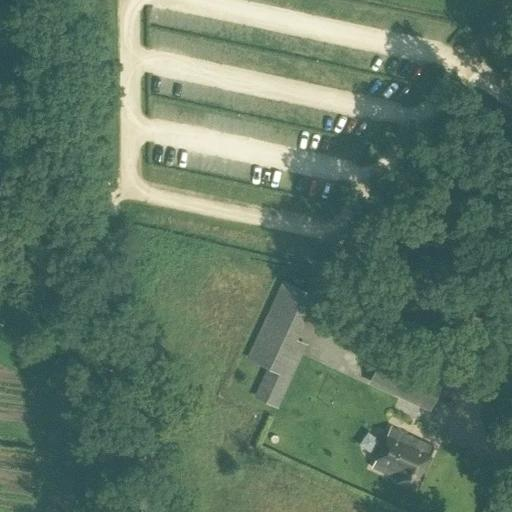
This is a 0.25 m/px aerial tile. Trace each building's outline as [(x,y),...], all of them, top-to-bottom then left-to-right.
[(277,406),(304,346),(295,342),(315,298),(283,284),(248,358),(269,367),(256,396),(277,406)] [(0,324),(3,326),(12,308),(0,301),(0,324)] [(429,412),(442,382),(381,354),(368,384),(429,412)] [(352,374),(354,362),(334,359),(332,371),(352,374)] [(416,490),(434,447),(391,428),(372,469),(398,480),(397,482),(416,490)]
